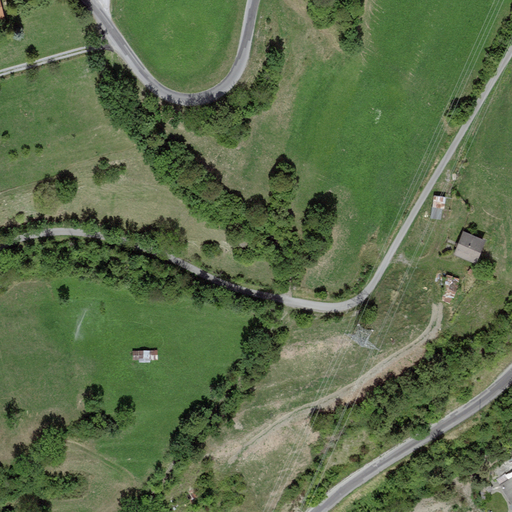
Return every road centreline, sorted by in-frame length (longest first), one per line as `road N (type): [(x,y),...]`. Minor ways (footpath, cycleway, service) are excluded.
road 1 (track): [(511,53),(371,293),(349,307),(228,288),(171,259),(93,235),(41,235),(0,251)]
road 2 (unclassified): [(87,0),(146,78),(187,103),(218,99),(240,79),(256,0)]
road 3 (unclassified): [(511,386),(325,511)]
